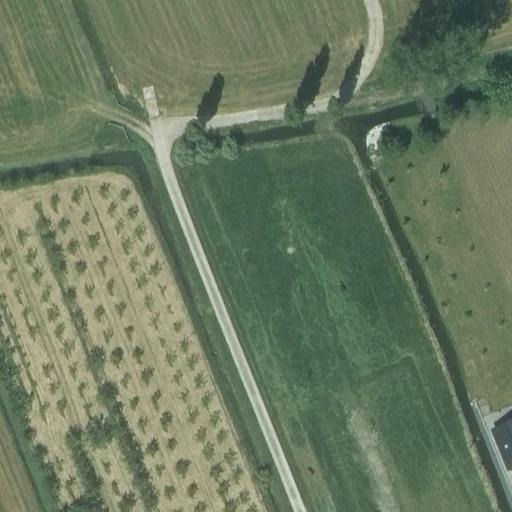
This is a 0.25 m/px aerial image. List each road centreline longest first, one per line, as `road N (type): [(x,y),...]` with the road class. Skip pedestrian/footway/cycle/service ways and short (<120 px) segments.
road 1 (track): [(511,75),(0,160)]
road 2 (track): [(296,511),(174,198),(147,87)]
